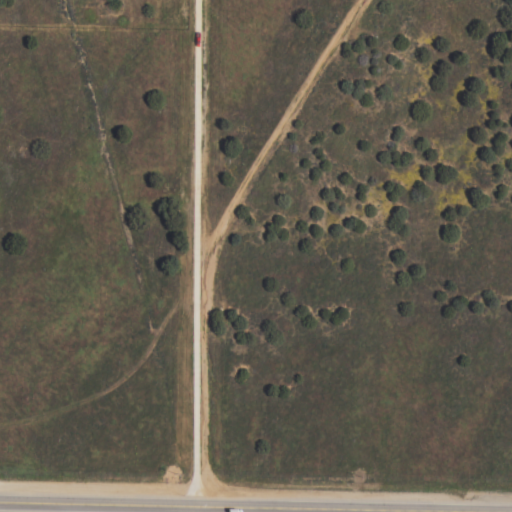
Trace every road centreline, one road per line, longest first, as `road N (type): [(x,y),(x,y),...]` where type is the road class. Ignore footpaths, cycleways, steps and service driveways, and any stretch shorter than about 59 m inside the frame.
road 1 (residential): [(201,506),(206,174),(197,0)]
road 2 (secondary): [(453,511),(0,502)]
